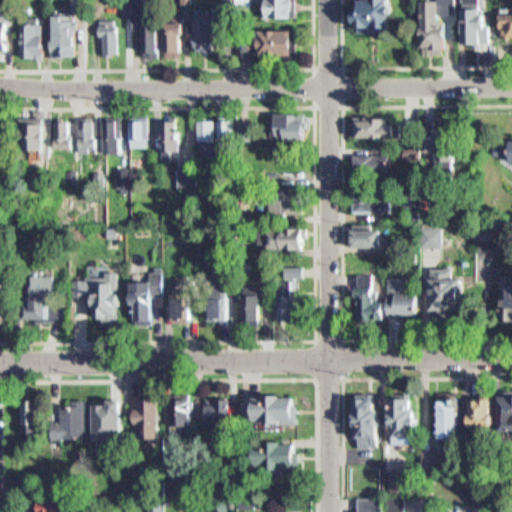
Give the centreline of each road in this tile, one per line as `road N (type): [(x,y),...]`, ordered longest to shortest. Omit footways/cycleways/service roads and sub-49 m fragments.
road 1 (residential): [(511,357),(0,362)]
road 2 (residential): [(327,0),(331,511)]
road 3 (residential): [(511,84),(0,81)]
